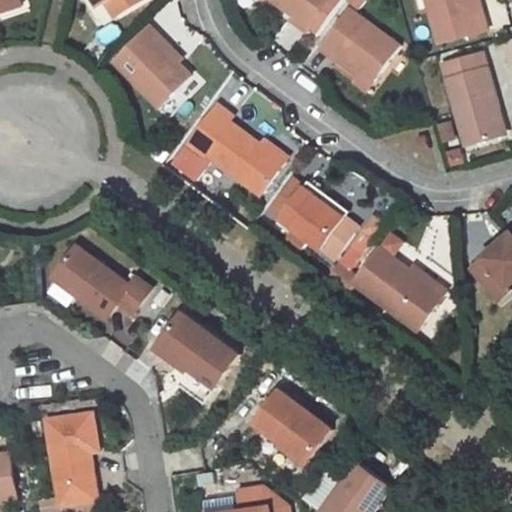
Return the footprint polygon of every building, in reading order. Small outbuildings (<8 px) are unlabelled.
[(25,0),(0,0),(0,16),(28,7),(25,0)] [(105,0),(110,7),(115,3),(122,16),(151,0),(105,0)] [(278,0),(301,16),(297,21),(313,33),(335,0),(278,0)] [(435,0),(448,47),(497,33),(492,18),(486,19),(480,0),(435,0)] [(492,18),(487,0),(480,0),(486,19),(492,18)] [(410,48),(357,11),(328,51),(343,62),(347,57),(371,74),(385,84),(410,48)] [(123,66),(168,111),(201,80),(188,67),(167,46),(171,42),(159,30),(123,66)] [(167,46),(188,67),(192,63),(171,42),(167,46)] [(492,56),(481,59),(484,72),(496,69),(492,56)] [(371,74),(347,57),(343,62),(367,79),(371,74)] [(450,68),(473,149),(509,138),(502,114),(509,113),(496,69),(484,72),(481,59),(450,68)] [(215,157),(270,197),(295,165),(271,147),(240,124),(244,118),(229,107),(197,150),(212,161),(215,157)] [(435,141),(426,144),(429,157),(439,154),(435,141)] [(299,158),(275,142),(271,147),(295,165),(299,158)] [(278,212),(291,222),(315,189),(302,180),(278,212)] [(291,222),(346,264),(371,231),(356,220),(329,200),(333,194),(320,183),(315,189),(291,222)] [(333,194),(329,200),(356,220),(360,214),(333,194)] [(84,296),(114,319),(126,303),(140,314),(160,288),(146,277),(140,285),(87,244),(63,275),(86,292),(84,296)] [(511,244),(481,270),(509,304),(511,301),(511,244)] [(369,291),(428,335),(460,294),(446,284),(443,289),(421,274),(393,253),(367,289),(369,291)] [(351,290),(364,273),(353,265),(340,282),(351,290)] [(421,274),(443,289),(446,284),(426,269),(421,274)] [(351,290),(363,299),(369,291),(367,289),(362,285),(368,277),(364,273),(351,290)] [(60,278),(84,296),(86,292),(63,275),(60,278)] [(189,363),(224,389),(248,356),(191,314),(166,346),(189,363)] [(224,389),(189,363),(177,380),(212,405),(224,389)] [(263,427),(315,465),(341,432),(288,393),(263,427)] [(104,501),(98,454),(106,453),(101,415),(57,421),(68,505),(104,501)] [(0,455),(0,501),(23,498),(17,453),(0,455)] [(383,511),(400,490),(365,465),(331,511),(383,511)]
